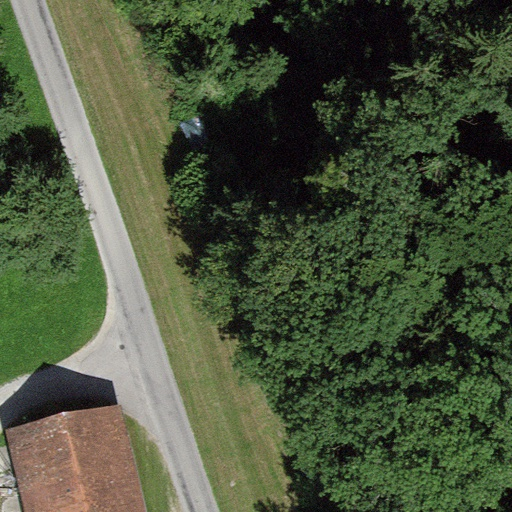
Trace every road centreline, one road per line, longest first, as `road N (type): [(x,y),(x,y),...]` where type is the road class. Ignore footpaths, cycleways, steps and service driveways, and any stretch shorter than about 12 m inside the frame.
road 1 (unclassified): [(207,511),(32,0)]
road 2 (track): [(0,420),(147,348)]
